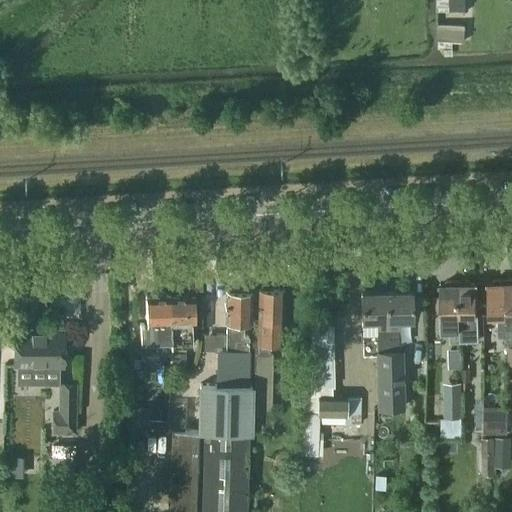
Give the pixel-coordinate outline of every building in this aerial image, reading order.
[(436,0),(437,11),(463,11),(462,0),(436,0)] [(463,25),(436,24),(436,40),(438,40),(437,48),(451,49),(451,41),(463,42),(463,25)] [(508,337),(506,279),(494,280),(494,283),(488,283),(489,314),(498,313),(499,337),(508,337)] [(470,280),(458,281),(460,342),(469,342),(469,330),(478,330),(476,283),(470,283),(470,280)] [(447,284),(440,284),(441,316),(442,331),(451,331),(451,342),(460,342),(458,281),(447,281),(447,284)] [(218,350),(217,371),(248,372),(249,336),(243,336),(243,322),(251,323),(251,292),(241,292),(241,289),(229,289),(229,291),(226,291),(225,322),(227,322),(227,351),(218,350)] [(284,289),(259,289),(259,319),(260,319),(260,329),(259,329),(259,341),(269,341),(269,329),(277,329),(277,319),(283,319),(284,289)] [(377,320),(377,351),(387,350),(386,291),(361,292),(361,321),(377,320)] [(387,350),(377,351),(379,409),(402,408),(400,350),(397,350),(396,320),(411,319),(410,291),(386,291),(387,350)] [(138,341),(136,341),(136,353),(159,352),(159,354),(171,353),(171,345),(170,323),(170,296),(166,296),(164,293),(158,293),(158,294),(156,296),(145,296),(146,323),(137,323),(138,341)] [(173,295),(170,296),(170,323),(171,345),(191,345),(191,322),(195,322),(194,295),(183,295),(181,293),(175,293),(173,295)] [(14,329),(14,364),(62,364),(62,329),(14,329)] [(334,387),(333,345),(308,346),(309,388),(334,387)] [(185,350),(173,350),(173,352),(172,352),(172,370),(186,371),(186,353),(185,353),(185,350)] [(271,355),(256,354),(255,417),(270,417),(271,355)] [(460,357),(449,357),(449,367),(461,366),(460,357)] [(470,369),(462,369),(462,382),(470,382),(470,369)] [(248,372),(217,371),(217,384),(199,383),(198,430),(248,431),(250,431),(251,385),(247,385),(248,372)] [(77,382),(58,382),(58,410),(51,410),(51,434),(76,434),(77,382)] [(462,392),(462,382),(444,382),(444,417),(440,417),(440,436),(461,436),(461,425),(462,392)] [(347,396),(317,395),(317,412),(302,411),(300,455),(318,455),(319,424),(360,425),(361,397),(347,397),(347,396)] [(167,429),(171,429),(168,511),(245,511),(248,431),(198,430),(182,430),(183,405),(168,404),(167,429)] [(133,407),(132,431),(148,432),(149,419),(149,408),(133,407)] [(507,407),(483,407),(483,431),(507,431),(507,407)] [(149,419),(148,432),(148,434),(166,435),(167,420),(149,419)] [(494,437),(481,437),(482,457),(482,474),(495,474),(495,456),(494,437)] [(495,437),(495,452),(511,453),(511,437),(497,437),(495,437)] [(72,445),(53,444),(52,468),(72,468),(72,445)] [(373,453),(365,453),(365,472),(372,472),(373,453)] [(2,462),(2,476),(23,477),(23,462),(11,462),(2,462)]
